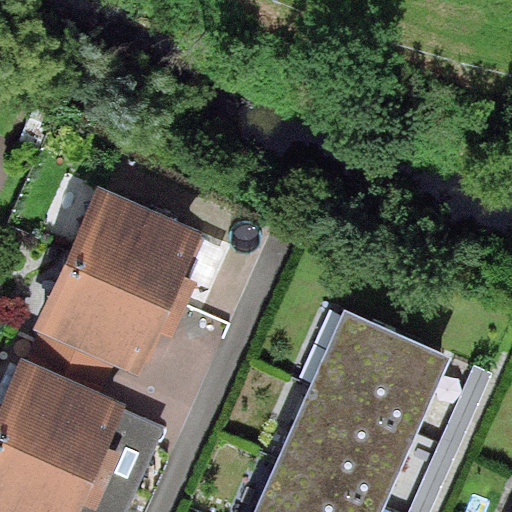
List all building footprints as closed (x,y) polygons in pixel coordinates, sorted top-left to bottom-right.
[(99,167),(36,306),(47,311),(114,342),(139,354),(142,347),(149,350),(157,332),(166,314),(175,319),(200,263),(188,258),(191,251),(198,235),(190,232),(200,212),(99,167)] [(348,293),(249,511),(374,511),(396,464),(429,391),(452,340),(348,293)] [(100,371),(114,342),(47,311),(34,342),(100,371)] [(100,371),(34,342),(24,337),(0,389),(0,500),(26,511),(120,511),(163,420),(119,399),(126,383),(100,371)] [(391,499),(385,511),(418,511),(419,511),(391,499)] [(0,511),(26,511),(0,500),(0,511)]
